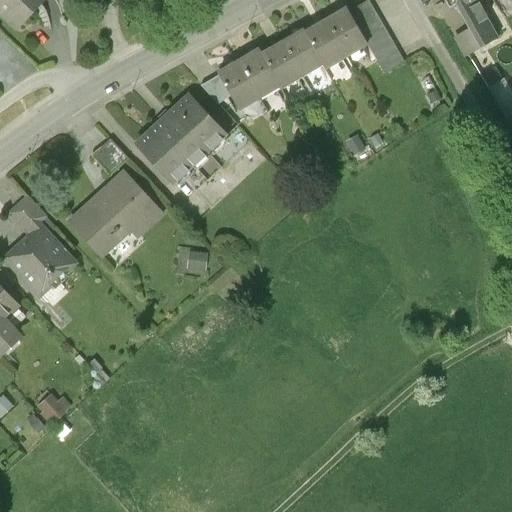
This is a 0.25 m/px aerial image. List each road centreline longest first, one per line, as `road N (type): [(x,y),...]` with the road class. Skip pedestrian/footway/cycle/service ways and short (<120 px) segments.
road 1 (residential): [(0,157),(84,96),(261,0)]
road 2 (track): [(511,331),(429,377),(276,511)]
road 3 (track): [(410,0),(511,178)]
